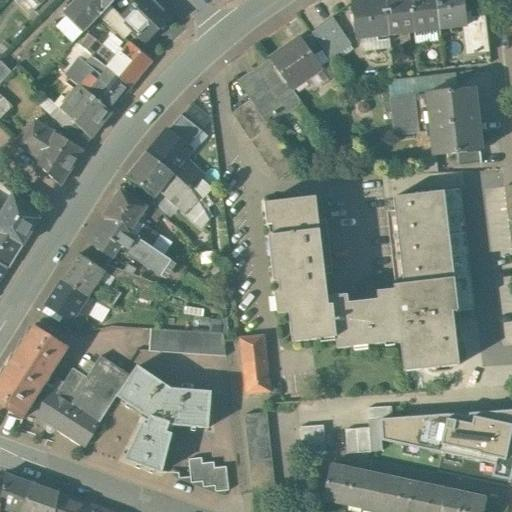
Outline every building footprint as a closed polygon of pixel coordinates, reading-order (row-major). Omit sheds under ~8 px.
[(86,0),(75,0),(62,14),(82,33),(97,18),(101,14),(86,0)] [(86,0),(101,14),(114,0),(86,0)] [(114,0),(101,14),(97,18),(113,33),(124,21),(121,17),(137,0),(114,0)] [(170,18),(151,0),(137,0),(121,17),(124,21),(146,42),(170,18)] [(384,0),(376,0),(354,3),(358,39),(388,35),(384,0)] [(384,0),(388,35),(414,32),(410,0),(384,0)] [(435,0),(410,0),(414,32),(439,29),(435,0)] [(462,0),(435,0),(439,29),(463,26),(465,26),(464,13),(462,0)] [(462,0),(464,13),(472,12),(484,10),(483,0),(462,0)] [(484,17),(473,18),(472,12),(464,13),(465,26),(463,26),(467,55),(489,52),(484,17)] [(333,19),(312,34),(331,61),(352,46),(333,19)] [(301,40),(271,60),(291,89),(321,68),(301,40)] [(148,62),(127,44),(116,57),(107,69),(129,86),(148,62)] [(103,46),(92,59),(105,70),(107,69),(116,57),(103,46)] [(62,55),(54,63),(61,70),(70,62),(62,55)] [(291,89),(271,60),(249,76),(264,97),(254,104),(268,124),(300,101),(291,89)] [(0,83),(11,72),(0,61),(0,83)] [(88,72),(76,63),(66,75),(78,84),(77,86),(79,88),(87,93),(95,82),(86,75),(88,72)] [(129,86),(107,69),(105,70),(95,82),(87,93),(109,111),(129,86)] [(264,97),(249,76),(238,83),(250,100),(254,104),(264,97)] [(425,79),(388,84),(390,99),(427,94),(425,79)] [(87,93),(79,88),(61,111),(74,124),(88,138),(109,111),(87,93)] [(472,88),(427,94),(431,131),(434,155),(458,153),(479,151),(480,150),(472,88)] [(427,94),(390,99),(394,135),(431,131),(427,94)] [(204,129),(216,111),(195,96),(183,115),(204,129)] [(3,98),(0,100),(0,118),(12,107),(3,98)] [(254,104),(250,100),(232,113),(277,179),(297,165),(268,124),(254,104)] [(67,119),(57,109),(51,115),(68,132),(74,124),(68,118),(67,119)] [(201,134),(180,117),(167,131),(188,149),(201,134)] [(54,133),(34,121),(18,147),(39,159),(54,133)] [(88,138),(74,124),(68,132),(64,139),(80,149),(88,138)] [(188,149),(167,131),(147,156),(171,176),(181,164),(191,152),(188,149)] [(64,139),(54,133),(39,159),(36,164),(59,185),(80,149),(64,139)] [(479,151),(458,153),(459,164),(481,162),(479,151)] [(147,156),(128,179),(152,198),(158,191),(171,176),(147,156)] [(200,180),(181,164),(171,176),(190,192),(200,180)] [(465,173),(421,179),(423,190),(467,184),(465,173)] [(190,192),(171,176),(158,191),(169,201),(172,197),(179,203),(180,204),(190,192)] [(459,190),(392,198),(404,293),(394,294),(400,342),(404,371),(459,365),(452,312),(473,310),(459,190)] [(203,209),(190,192),(180,204),(179,203),(176,207),(193,220),(203,209)] [(144,209),(119,193),(103,218),(127,234),(138,217),(144,209)] [(39,220),(14,195),(1,214),(0,216),(0,231),(23,245),(39,220)] [(315,197),(264,202),(277,313),(288,311),(292,341),(334,336),(335,349),(400,342),(395,299),(328,307),(315,197)] [(148,224),(138,217),(127,234),(150,249),(158,236),(145,228),(148,224)] [(127,234),(103,218),(87,242),(111,259),(118,248),(127,234)] [(23,245),(0,231),(0,264),(8,270),(23,245)] [(150,249),(127,234),(118,248),(127,254),(128,252),(160,274),(169,261),(150,249)] [(103,272),(78,256),(62,281),(86,297),(96,282),(103,272)] [(0,282),(8,270),(0,264),(0,282)] [(130,276),(112,269),(106,277),(126,286),(130,276)] [(86,297),(62,281),(46,306),(70,323),(86,297)] [(102,286),(96,282),(86,297),(93,301),(109,311),(117,298),(107,292),(110,288),(103,284),(102,286)] [(109,311),(93,301),(85,315),(100,324),(109,311)] [(34,327),(0,379),(0,406),(21,420),(28,410),(43,386),(43,385),(45,386),(49,381),(48,380),(68,350),(34,327)] [(151,330),(126,329),(125,351),(150,352),(151,330)] [(222,334),(151,330),(150,352),(225,356),(222,334)] [(263,336),(240,339),(245,395),(269,392),(263,336)] [(100,357),(87,379),(74,371),(69,378),(83,387),(71,406),(99,424),(116,398),(130,378),(100,357)] [(116,398),(149,419),(146,426),(142,425),(125,461),(161,473),(171,434),(167,433),(169,426),(209,429),(213,393),(171,390),(138,368),(130,378),(116,398)] [(57,396),(43,386),(28,410),(85,447),(100,424),(99,424),(71,406),(83,387),(69,378),(57,396)] [(467,417),(456,415),(380,420),(382,441),(494,465),(491,477),(510,481),(511,473),(511,410),(468,414),(467,417)] [(267,412),(244,415),(254,508),(277,506),(267,412)] [(302,450),(327,447),(325,424),(300,426),(302,450)] [(213,463),(203,463),(202,458),(188,460),(190,483),(202,482),(202,488),(214,487),(214,493),(227,493),(227,498),(241,496),(238,473),(226,474),(225,468),(214,469),(213,463)] [(481,511),(485,499),(330,465),(322,500),(348,506),(349,503),(375,509),(374,511),(376,511),(481,511)] [(19,511),(30,484),(4,475),(2,487),(0,502),(0,509),(8,511),(19,511)] [(55,511),(58,494),(30,484),(19,511),(55,511)] [(87,511),(90,506),(58,494),(55,511),(87,511)]
